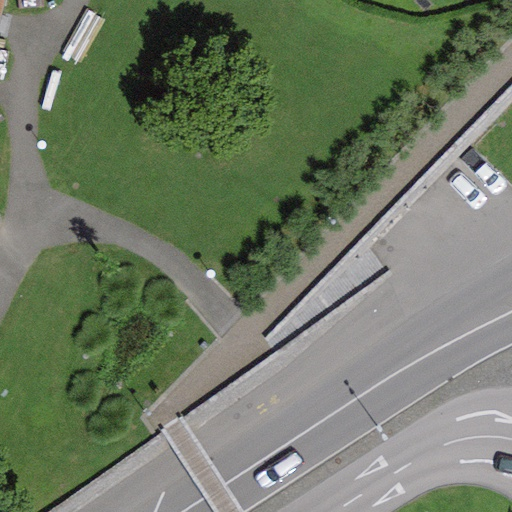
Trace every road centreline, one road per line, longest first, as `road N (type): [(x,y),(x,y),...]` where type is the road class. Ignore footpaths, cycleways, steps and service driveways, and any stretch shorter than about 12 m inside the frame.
road 1 (secondary): [(457,336),(184,511)]
road 2 (secondary): [(326,511),(436,446)]
